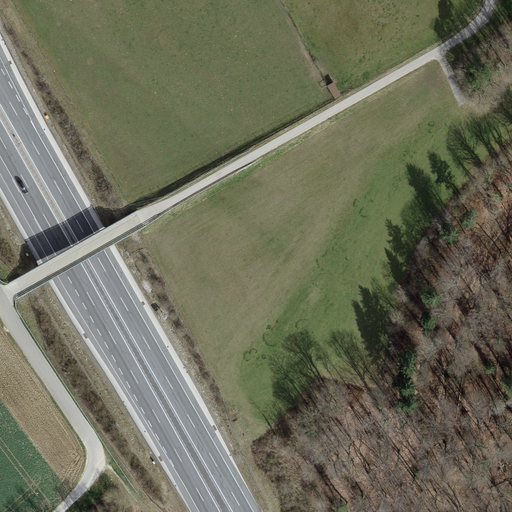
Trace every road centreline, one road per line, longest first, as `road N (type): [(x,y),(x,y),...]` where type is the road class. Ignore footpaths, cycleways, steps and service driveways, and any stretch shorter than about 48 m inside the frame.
road 1 (unclassified): [(489,0),(450,45),(0,297)]
road 2 (motorway): [(243,511),(0,86)]
road 3 (motorway): [(0,137),(209,511)]
road 4 (track): [(0,300),(96,446),(94,470),(57,511)]
